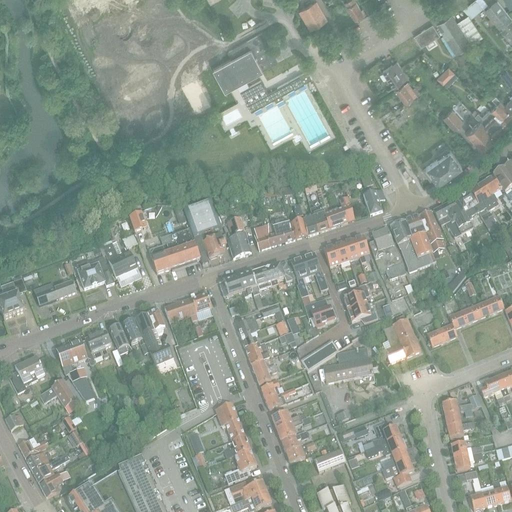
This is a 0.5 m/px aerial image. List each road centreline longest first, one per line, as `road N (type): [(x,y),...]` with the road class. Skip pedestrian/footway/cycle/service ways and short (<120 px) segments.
road 1 (residential): [(411,208),(338,73),(433,14)]
road 2 (residential): [(299,511),(208,279)]
road 3 (residential): [(0,351),(208,279)]
road 4 (residential): [(208,279),(411,208)]
road 5 (residential): [(449,511),(426,396),(511,357)]
road 6 (residential): [(411,208),(511,140)]
